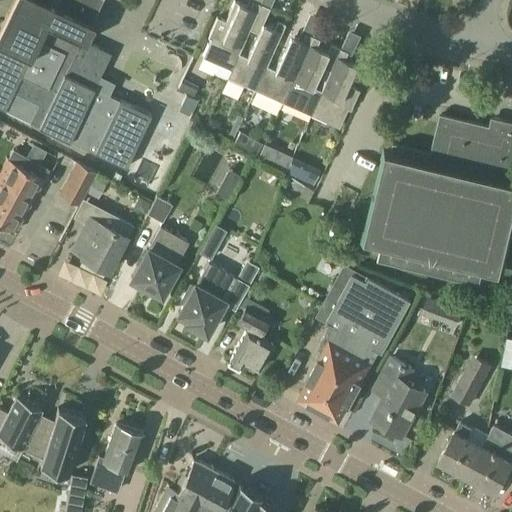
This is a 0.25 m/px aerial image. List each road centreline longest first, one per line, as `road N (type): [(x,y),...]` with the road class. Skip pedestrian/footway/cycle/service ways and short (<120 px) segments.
road 1 (tertiary): [(431,511),(0,274)]
road 2 (residential): [(477,46),(342,0)]
